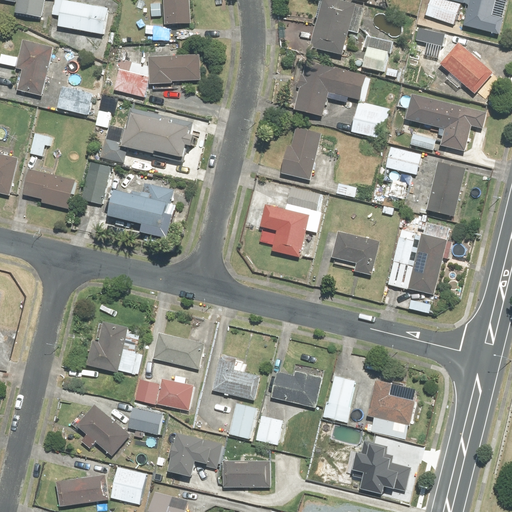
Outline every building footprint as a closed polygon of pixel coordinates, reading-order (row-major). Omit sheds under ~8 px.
[(23,0),(21,9),(45,14),(48,0),(23,0)] [(167,0),(169,26),(195,24),(193,0),(167,0)] [(341,0),(326,0),(315,48),(348,56),(360,4),(341,0)] [(474,0),(467,26),(503,35),(507,19),(496,16),(500,0),(474,0)] [(67,1),(62,27),(107,35),(112,9),(67,1)] [(395,53),(396,42),(372,38),(367,69),(389,72),(392,52),(395,53)] [(58,48),(27,40),(20,69),(26,71),(21,91),(46,97),(58,48)] [(463,43),(444,65),(479,94),(497,73),(463,43)] [(204,55),(153,58),(155,85),(177,84),(177,82),(206,81),(204,55)] [(310,62),(298,111),(326,117),(331,93),(363,101),(369,76),(310,62)] [(153,78),(121,71),(116,92),(148,99),(153,78)] [(96,96),(66,88),(61,109),(90,117),(96,96)] [(491,113),(417,94),(411,120),(449,130),(444,146),(469,152),(476,127),(486,130),(491,113)] [(394,110),(362,102),(354,131),(386,139),(394,110)] [(136,110),(128,148),(191,162),(199,124),(136,110)] [(296,127),(285,174),(315,181),(326,134),(296,127)] [(439,138),(415,132),(411,145),(436,151),(439,138)] [(52,147),(54,137),(40,134),(34,156),(44,158),(47,146),(52,147)] [(496,149),(475,145),(473,152),(494,157),(496,149)] [(425,157),(391,149),(387,167),(420,175),(425,157)] [(23,159),(0,153),(0,192),(14,196),(23,159)] [(93,163),(85,198),(104,202),(112,167),(93,163)] [(442,163),(431,211),(459,217),(470,170),(442,163)] [(80,181),(34,170),(27,196),(47,200),(46,204),(73,210),(80,181)] [(361,189),(341,185),(338,197),(359,202),(361,189)] [(173,203),(121,191),(115,217),(167,229),(173,203)] [(314,215),(270,205),(265,228),(281,231),(276,252),(304,258),(314,215)] [(385,242),(343,232),(336,258),(361,264),(359,272),(376,276),(385,242)] [(426,234),(413,289),(438,295),(451,240),(426,234)] [(98,341),(92,366),(123,374),(134,328),(109,322),(104,342),(98,341)] [(163,333),(157,359),(203,370),(209,344),(163,333)] [(225,355),(216,391),(259,401),(265,377),(240,371),(242,359),(225,355)] [(282,372),(276,398),(320,409),(327,378),(300,371),(299,376),(282,372)] [(350,424),(354,408),(352,408),(359,381),(339,375),(331,402),(329,401),(325,416),(350,424)] [(381,380),(372,416),(413,427),(419,402),(394,396),(397,384),(381,380)] [(159,405),(163,384),(142,381),(139,402),(159,405)] [(198,386),(165,381),(162,405),(194,410),(198,386)] [(260,408),(240,403),(233,435),(254,439),(260,408)] [(100,405),(82,426),(116,457),(135,436),(100,405)] [(166,414),(136,409),(132,429),(162,435),(166,414)] [(286,421),(265,416),(258,440),(279,445),(286,421)] [(226,444),(184,434),(181,444),(176,443),(172,458),(177,459),(174,473),(198,478),(201,465),(220,470),(226,444)] [(400,451),(365,443),(355,485),(379,491),(385,465),(396,468),(400,451)] [(286,453),(276,453),(276,471),(285,471),(286,453)] [(354,465),(317,456),(312,477),(348,486),(354,465)] [(227,462),(227,488),(275,488),(275,462),(227,462)] [(150,475),(121,468),(114,498),(143,505),(150,475)] [(61,482),(65,507),(113,500),(109,475),(61,482)] [(190,511),(193,501),(159,492),(154,511),(190,511)]
